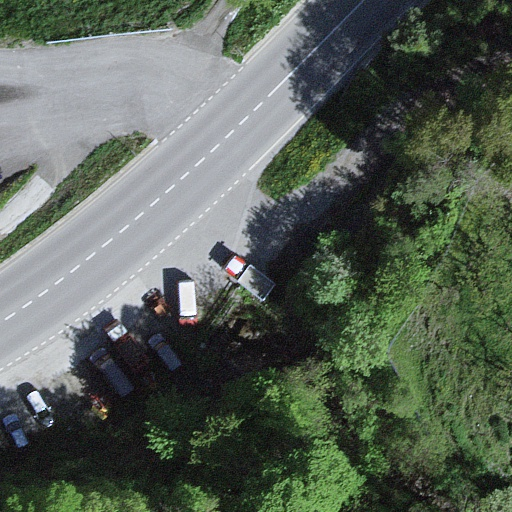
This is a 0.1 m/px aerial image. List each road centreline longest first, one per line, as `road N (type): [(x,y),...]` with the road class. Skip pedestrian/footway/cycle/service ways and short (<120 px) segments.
road 1 (secondary): [(0,319),(128,226),(363,0)]
road 2 (track): [(229,134),(146,87),(0,64)]
